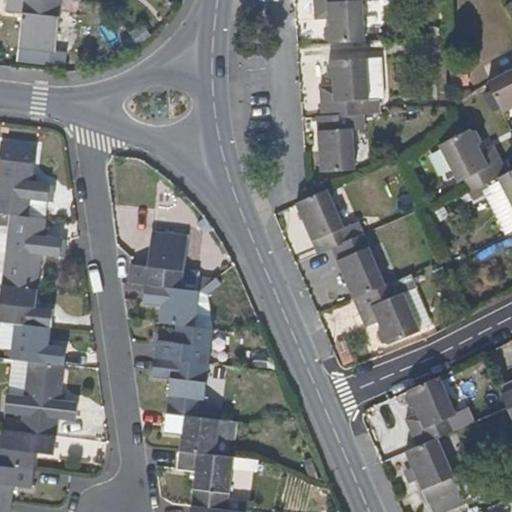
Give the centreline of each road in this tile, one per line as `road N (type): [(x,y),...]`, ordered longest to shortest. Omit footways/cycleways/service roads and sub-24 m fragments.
road 1 (residential): [(87,105),(138,493),(129,511)]
road 2 (residential): [(322,408),(220,142)]
road 3 (residential): [(322,408),(511,313)]
road 4 (residential): [(87,105),(162,145),(220,142)]
road 5 (residential): [(211,64),(165,68),(87,105)]
